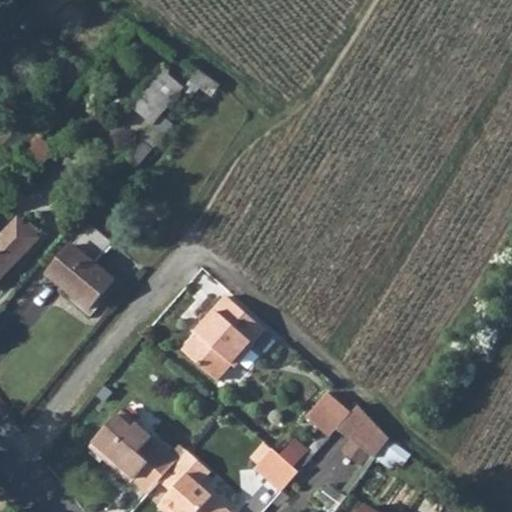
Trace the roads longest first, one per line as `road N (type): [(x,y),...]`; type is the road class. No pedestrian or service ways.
road 1 (residential): [(15,471),(188,253),(439,457)]
road 2 (track): [(188,253),(211,187),(259,133),(301,112),(367,0)]
